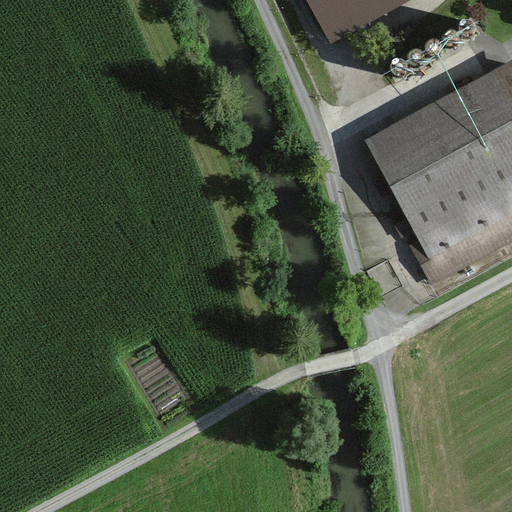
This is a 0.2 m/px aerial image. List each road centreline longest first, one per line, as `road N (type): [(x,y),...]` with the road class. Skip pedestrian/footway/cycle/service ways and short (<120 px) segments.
road 1 (track): [(403,511),(382,347),(314,144),(251,0)]
road 2 (track): [(382,347),(285,379),(37,511)]
road 3 (unclassified): [(511,277),(382,347)]
